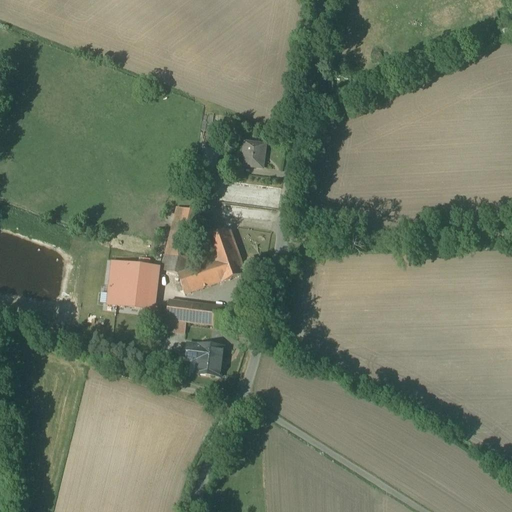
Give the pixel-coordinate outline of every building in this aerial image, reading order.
[(212,137),(212,115),(203,115),(203,137),(212,137)] [(265,148),(245,145),(243,158),(246,158),(245,167),(242,167),(242,168),(262,170),(265,148)] [(177,209),(171,232),(161,272),(178,276),(184,274),(199,214),(177,209)] [(207,259),(209,265),(184,274),(178,276),(185,297),(222,285),(246,277),(230,232),(206,241),(212,258),(207,259)] [(129,267),(113,265),(108,306),(124,308),(129,267)] [(231,311),(169,303),(167,322),(229,330),(231,311)] [(224,349),(199,346),(199,348),(188,346),(186,363),(192,364),(192,361),(200,361),(198,377),(220,379),(224,349)] [(142,352),(124,350),(123,359),(141,361),(142,352)]
